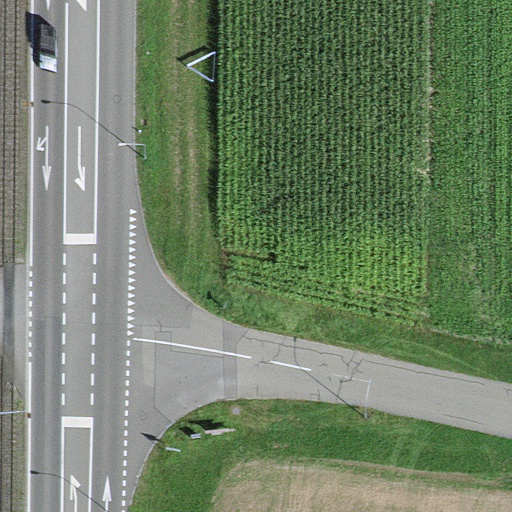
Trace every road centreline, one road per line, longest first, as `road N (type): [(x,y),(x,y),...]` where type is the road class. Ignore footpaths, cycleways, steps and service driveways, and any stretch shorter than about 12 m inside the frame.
road 1 (unclassified): [(81,328),(511,414)]
road 2 (primary): [(81,328),(82,0)]
road 3 (primary): [(76,511),(81,328)]
